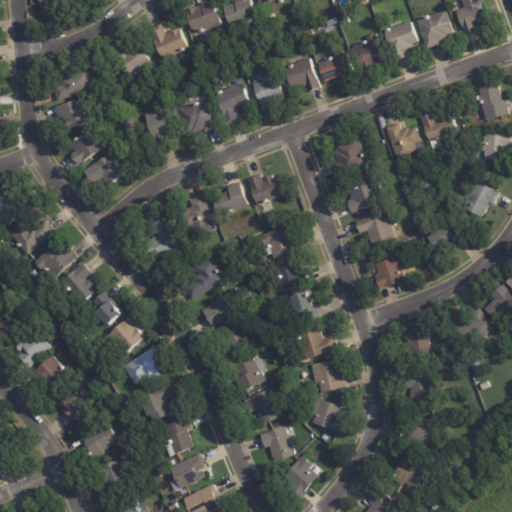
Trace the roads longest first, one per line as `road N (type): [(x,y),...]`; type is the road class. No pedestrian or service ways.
road 1 (residential): [(277,511),(243,479),(176,326),(40,163),(28,131),(14,0)]
road 2 (residential): [(96,230),(170,179),(511,50)]
road 3 (residential): [(295,133),(369,319),(382,376),(382,414),(365,457),(322,511)]
road 4 (residential): [(369,319),(475,273),(511,232)]
road 5 (residential): [(76,511),(57,466),(0,392)]
road 6 (residential): [(19,48),(78,38),(134,0)]
